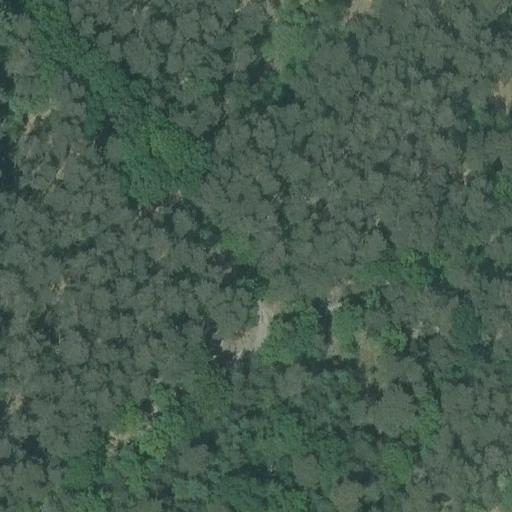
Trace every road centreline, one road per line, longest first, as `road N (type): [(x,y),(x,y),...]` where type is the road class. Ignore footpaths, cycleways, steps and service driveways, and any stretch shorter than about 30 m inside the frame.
road 1 (track): [(272,332),(45,511)]
road 2 (track): [(272,332),(511,240)]
